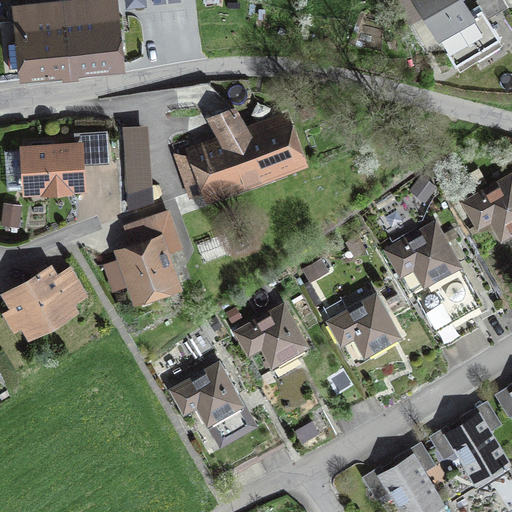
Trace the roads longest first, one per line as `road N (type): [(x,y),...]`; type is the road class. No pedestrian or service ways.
road 1 (unclassified): [(511,123),(290,67),(184,74),(47,100)]
road 2 (residential): [(305,472),(511,354)]
